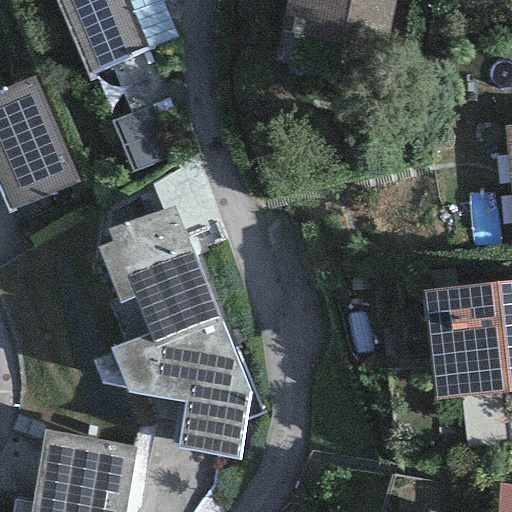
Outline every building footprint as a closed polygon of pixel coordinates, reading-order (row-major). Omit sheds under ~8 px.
[(52,0),(87,83),(94,81),(91,74),(177,39),(162,2),(166,0),(52,0)] [(394,0),(286,0),(280,33),(383,54),(394,0)] [(79,184),(32,75),(0,88),(0,195),(8,214),(79,184)] [(167,100),(110,123),(131,174),(188,151),(167,100)] [(511,124),(502,126),(511,240),(511,124)] [(118,303),(134,297),(127,278),(192,254),(173,205),(106,230),(111,243),(97,248),(118,303)] [(192,254),(127,278),(134,297),(148,335),(108,348),(128,395),(184,403),(176,449),(239,460),(244,421),(263,414),(236,350),(232,352),(192,254)] [(511,282),(423,291),(433,399),(511,391),(511,282)] [(124,511),(133,448),(43,431),(31,503),(29,511),(124,511)] [(511,511),(511,485),(498,483),(495,511),(511,511)] [(29,511),(31,503),(13,500),(10,511),(29,511)]
